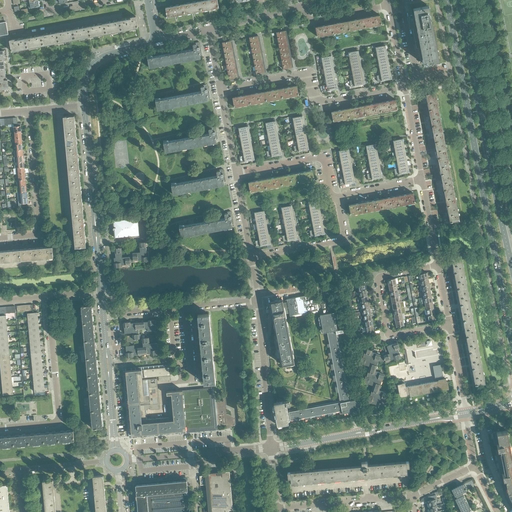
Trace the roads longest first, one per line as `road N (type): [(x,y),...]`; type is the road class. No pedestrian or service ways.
road 1 (secondary): [(447,0),(511,342)]
road 2 (secondary): [(511,268),(458,0)]
road 3 (residential): [(220,87),(302,73),(325,102),(404,85)]
road 4 (tertiary): [(271,447),(464,413)]
road 5 (tertiary): [(100,292),(84,106)]
road 6 (residential): [(450,326),(388,335),(378,274),(437,262)]
road 7 (residential): [(0,427),(57,420),(47,296)]
road 8 (residential): [(0,238),(35,235),(39,227),(30,110)]
road 9 (residential): [(185,307),(192,380),(183,381),(169,308)]
road 10 (residential): [(271,447),(258,300)]
road 11 (tertiary): [(127,460),(271,447)]
road 12 (residential): [(250,257),(343,239),(337,194)]
road 13 (tertiary): [(115,449),(102,314)]
road 14 (residential): [(235,173),(321,156),(337,194)]
